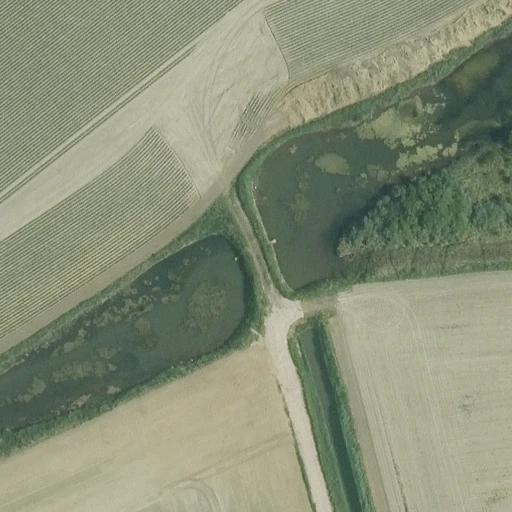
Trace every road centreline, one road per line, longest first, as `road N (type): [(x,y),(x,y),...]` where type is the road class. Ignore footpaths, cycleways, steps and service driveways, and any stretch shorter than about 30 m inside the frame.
road 1 (track): [(274,319),(323,511)]
road 2 (track): [(231,178),(274,319)]
